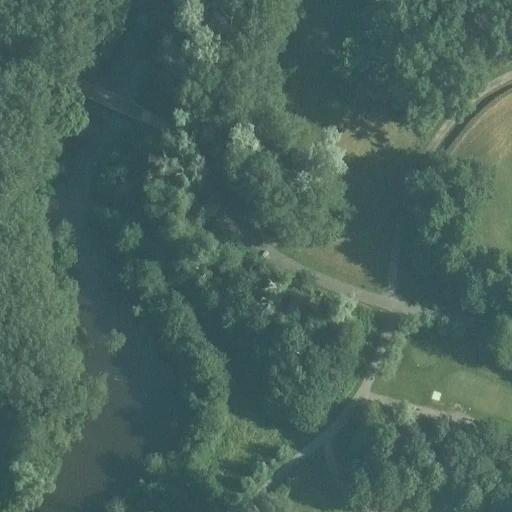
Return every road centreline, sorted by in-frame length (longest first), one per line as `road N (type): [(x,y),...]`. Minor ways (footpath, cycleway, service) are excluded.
road 1 (track): [(397,309),(346,416),(240,511)]
road 2 (track): [(362,392),(511,431)]
